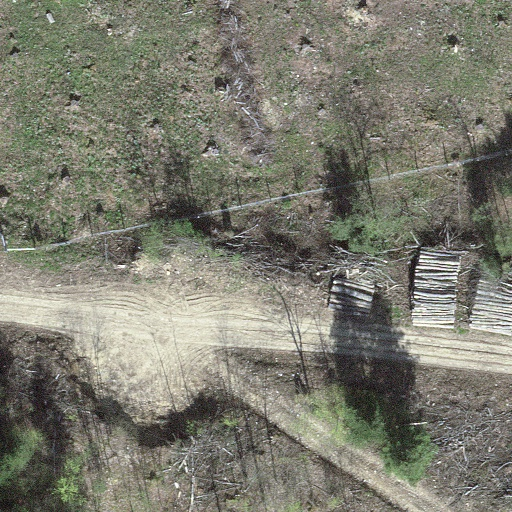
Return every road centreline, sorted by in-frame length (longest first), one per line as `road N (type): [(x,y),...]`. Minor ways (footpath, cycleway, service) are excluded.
road 1 (track): [(212,339),(511,387)]
road 2 (track): [(0,312),(212,339)]
